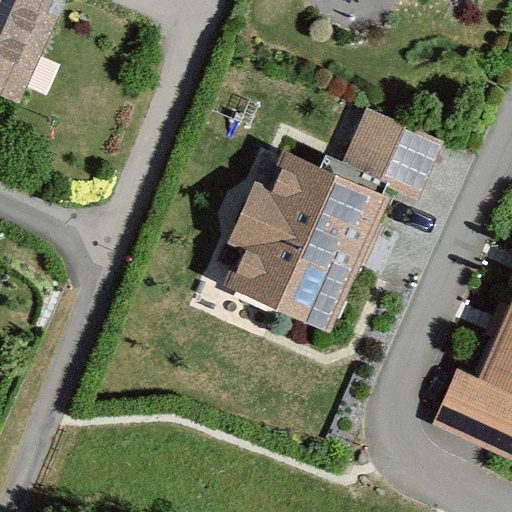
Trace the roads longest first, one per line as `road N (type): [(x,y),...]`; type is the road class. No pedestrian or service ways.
road 1 (residential): [(2,511),(202,0)]
road 2 (residential): [(498,511),(440,487),(402,457),(396,391),(511,130)]
